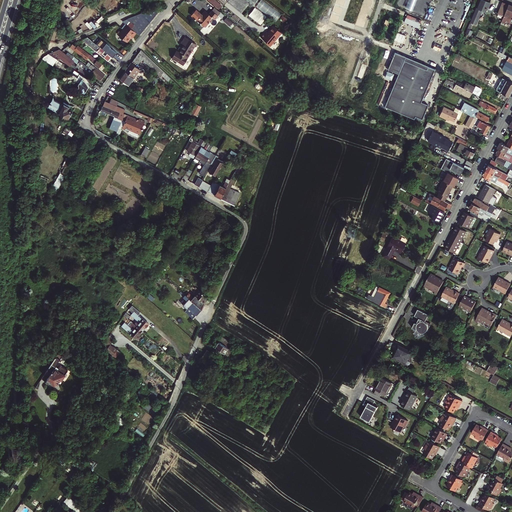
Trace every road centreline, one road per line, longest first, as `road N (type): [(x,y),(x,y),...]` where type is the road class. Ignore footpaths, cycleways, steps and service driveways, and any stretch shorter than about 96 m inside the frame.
road 1 (residential): [(112,511),(173,403),(246,230),(239,217),(86,125),(103,88),(174,0)]
road 2 (residential): [(356,397),(511,108)]
road 3 (unclassified): [(44,50),(173,0)]
road 4 (residential): [(511,429),(475,409),(432,487)]
